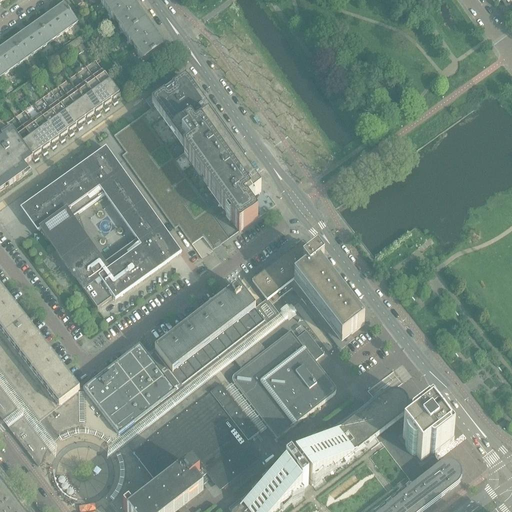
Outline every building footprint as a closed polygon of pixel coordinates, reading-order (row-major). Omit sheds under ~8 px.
[(124,0),(99,0),(108,12),(124,0)] [(145,22),(133,5),(129,0),(124,0),(108,12),(125,36),(145,22)] [(52,43),(77,25),(64,6),(54,13),(52,11),(48,14),(49,16),(38,24),(52,43)] [(164,49),(150,30),(145,22),(125,36),(144,63),(164,49)] [(25,61),(52,43),(38,24),(28,32),(26,30),(22,33),(23,35),(12,43),(25,61)] [(90,31),(85,35),(88,40),(94,36),(90,31)] [(82,44),(88,40),(85,35),(72,44),(75,49),(82,44)] [(0,79),(25,61),(12,43),(1,50),(0,48),(0,79)] [(74,50),(75,49),(72,44),(59,52),(63,58),(74,50)] [(75,49),(74,50),(79,56),(86,50),(82,44),(75,49)] [(63,58),(59,52),(50,58),(54,64),(63,58)] [(120,97),(95,62),(95,61),(24,112),(22,113),(7,124),(31,161),(32,160),(35,163),(39,160),(36,157),(41,153),(44,157),(48,154),(45,151),(50,147),(52,151),(56,148),(54,144),(59,141),(61,144),(65,141),(63,138),(67,135),(70,138),(74,135),(71,132),(76,128),(79,132),(83,129),(80,125),(85,122),(87,125),(91,123),(89,119),(94,116),(96,119),(100,116),(98,113),(103,109),(105,113),(109,110),(107,107),(111,103),(114,107),(118,104),(115,100),(120,97)] [(270,197),(182,74),(145,101),(151,110),(136,121),(129,126),(114,137),(126,154),(122,157),(174,230),(178,227),(192,246),(203,238),(213,251),(239,233),(258,220),(258,219),(276,206),(270,197)] [(3,118),(0,120),(0,192),(24,176),(31,171),(28,168),(29,167),(26,164),(31,161),(7,124),(3,118)] [(41,231),(97,310),(113,299),(115,302),(181,255),(106,149),(22,210),(38,232),(41,231)] [(317,255),(313,258),(303,244),(252,283),(267,302),(294,282),(341,343),(350,337),(349,337),(351,336),(364,325),(361,327),(317,270),(324,264),(317,255)] [(84,397),(116,438),(265,323),(238,288),(148,357),(140,347),(84,391),(85,392),(84,393),(84,397)] [(0,363),(44,421),(78,395),(78,394),(78,393),(0,292),(0,363)] [(324,356),(306,332),(305,333),(303,335),(303,334),(302,334),(301,334),(300,334),(300,335),(299,336),(300,337),(296,340),(291,333),(265,352),(259,344),(236,363),(242,371),(234,377),(233,378),(232,379),(232,380),(232,381),(232,382),(233,383),(233,384),(277,440),(334,397),(334,396),(335,395),(335,394),(336,393),(336,392),(335,392),(335,391),(335,390),(335,389),(314,363),(324,356)] [(402,384),(394,373),(368,392),(375,401),(363,410),(357,415),(355,413),(319,441),(293,460),(239,501),(228,510),(229,511),(423,511),(438,501),(455,488),(457,486),(460,484),(461,480),(461,477),(461,474),(459,470),(457,468),(443,449),(454,441),(440,422),(431,411),(414,425),(406,414),(407,411),(408,407),(407,404),(406,401),(404,398),(401,396),(398,394),(395,394),(391,394),(391,395),(390,394),(402,384)] [(160,490),(132,511),(178,511),(177,511),(192,499),(191,499),(198,494),(201,492),(199,489),(210,480),(212,483),(214,482),(223,489),(222,489),(222,490),(225,487),(229,483),(232,480),(236,477),(239,474),(243,472),(247,469),(251,466),(255,464),(259,462),(258,461),(252,452),(254,451),(248,443),(258,436),(221,387),(216,390),(212,385),(193,400),(190,396),(150,427),(153,431),(128,450),(160,490)] [(0,418),(3,422),(17,411),(0,388),(0,418)] [(78,395),(44,421),(46,424),(48,425),(59,439),(62,438),(65,436),(67,435),(68,435),(71,434),(74,433),(76,433),(79,432),(78,395)] [(116,438),(84,397),(85,432),(88,432),(89,433),(90,433),(93,434),(96,434),(98,435),(102,437),(104,438),(105,439),(108,441),(110,442),(116,438)] [(48,450),(26,422),(23,418),(8,429),(39,468),(42,465),(42,464),(42,462),(43,461),(43,459),(44,458),(45,456),(45,455),(46,453),(48,450)] [(128,450),(120,456),(122,460),(122,463),(123,465),(124,469),(124,473),(124,478),(123,482),(122,486),(121,489),(120,491),(118,495),(116,498),(113,502),(110,505),(115,511),(132,511),(160,490),(128,450)] [(20,511),(0,485),(0,511),(20,511)]
